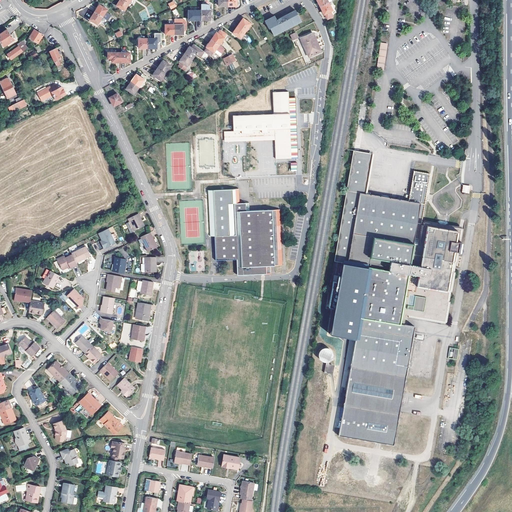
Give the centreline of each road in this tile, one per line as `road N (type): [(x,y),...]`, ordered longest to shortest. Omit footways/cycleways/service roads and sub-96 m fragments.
road 1 (residential): [(326,42),(296,271),(170,276)]
road 2 (unclassified): [(474,0),(491,181),(487,283)]
road 3 (tertiary): [(95,83),(171,245),(170,276)]
road 4 (motorway): [(511,318),(504,423),(454,511)]
road 5 (residential): [(45,511),(53,466),(15,389),(57,344)]
road 6 (residential): [(95,83),(262,0)]
road 7 (tertiary): [(170,276),(139,423)]
